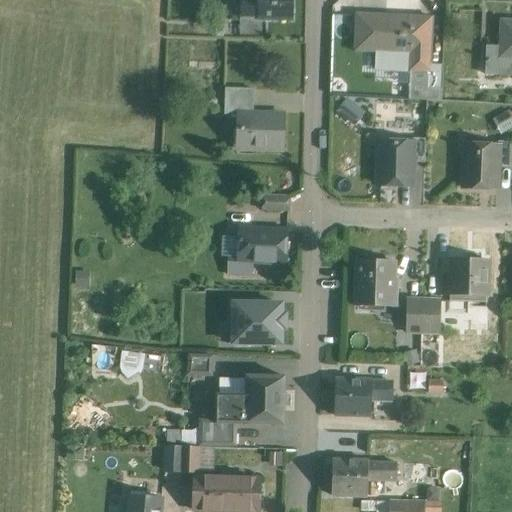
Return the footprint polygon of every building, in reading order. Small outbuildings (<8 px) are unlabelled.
[(286,0),(237,0),(237,16),(240,16),(255,16),(255,20),(261,20),(286,20),(286,0)] [(255,16),(240,16),(239,42),(260,42),(261,20),(255,20),(255,16)] [(431,18),(386,16),(386,17),(376,17),(375,46),(376,46),(375,69),(410,70),(410,71),(411,71),(428,71),(429,71),(429,65),(431,18),(432,18),(432,17),(431,17),(431,18)] [(511,21),(502,21),(501,47),(486,46),(485,75),(511,75),(511,21)] [(443,66),(429,65),(429,71),(428,71),(427,89),(442,90),(443,66)] [(428,71),(411,71),(410,71),(410,70),(409,99),(442,101),(442,90),(427,89),(428,71)] [(252,86),(226,86),(225,114),(237,114),(237,110),(252,111),(252,86)] [(349,96),(337,110),(355,125),(367,112),(349,96)] [(511,114),(509,109),(494,119),(502,131),(511,124),(511,114)] [(252,111),(237,110),(237,114),(236,145),(283,146),(284,111),(252,111)] [(426,139),(413,138),(413,142),(413,162),(425,163),(426,139)] [(413,142),(379,141),(378,185),(412,186),(413,162),(413,142)] [(511,142),(498,141),(498,145),(499,145),(498,165),(498,166),(510,166),(511,142)] [(483,145),(477,151),(465,150),(463,188),(498,189),(498,166),(498,165),(499,145),(498,145),(483,145)] [(289,197),(263,196),(262,210),(288,211),(289,197)] [(288,229),(239,227),(237,257),(229,257),(228,275),(252,275),(252,264),(286,265),(288,229)] [(488,260),(451,259),(450,295),(467,295),(467,302),(487,302),(488,260)] [(394,262),(358,261),(357,306),(397,307),(397,305),(395,305),(395,289),(397,289),(397,288),(393,288),(394,262)] [(423,304),(407,304),(406,332),(422,332),(423,304)] [(440,305),(423,304),(422,332),(439,333),(440,305)] [(251,310),(227,309),(227,327),(251,328),(251,310)] [(95,346),(91,374),(112,377),(116,349),(95,346)] [(203,382),(203,366),(172,367),(172,383),(203,382)] [(288,369),(251,368),(250,387),(250,415),(288,416),(288,369)] [(393,382),(340,380),(339,415),(371,416),(372,399),(393,400),(393,382)] [(450,383),(431,382),(431,393),(444,394),(445,389),(450,390),(450,383)] [(250,387),(221,386),(220,415),(250,415),(250,387)] [(167,430),(167,445),(185,445),(185,430),(167,430)] [(67,446),(67,462),(83,463),(84,447),(67,446)] [(182,447),(169,447),(168,471),(182,471),(182,447)] [(195,447),(182,447),(182,471),(194,472),(195,447)] [(368,461),(334,460),(333,495),(367,496),(367,480),(396,481),(397,463),(368,462),(368,461)] [(259,511),(260,478),(195,476),(194,510),(252,511),(259,511)] [(163,511),(165,498),(132,495),(130,511),(163,511)] [(390,501),(389,511),(424,511),(425,502),(390,501)] [(425,502),(424,511),(440,511),(441,502),(425,502)]
